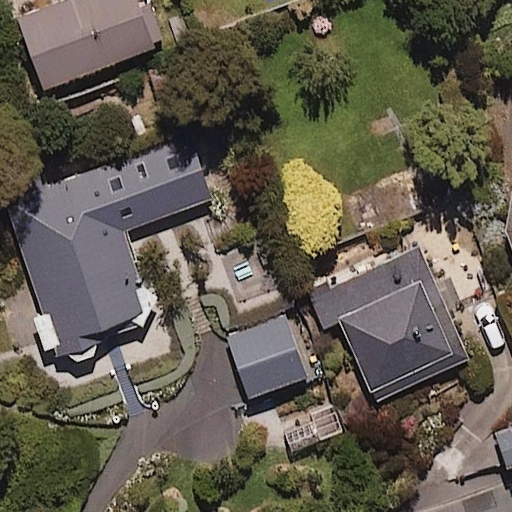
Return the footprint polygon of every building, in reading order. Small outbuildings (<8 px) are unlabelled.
[(155,30),(143,0),(30,0),(18,5),(44,72),(155,30)] [(212,193),(192,133),(6,197),(54,339),(100,323),(95,310),(149,292),(125,223),(212,193)] [(468,344),(420,239),(308,289),(321,318),(338,310),(373,387),(468,344)] [(308,366),(286,307),(227,330),(249,388),(308,366)] [(511,460),(511,418),(498,424),(511,460)]
